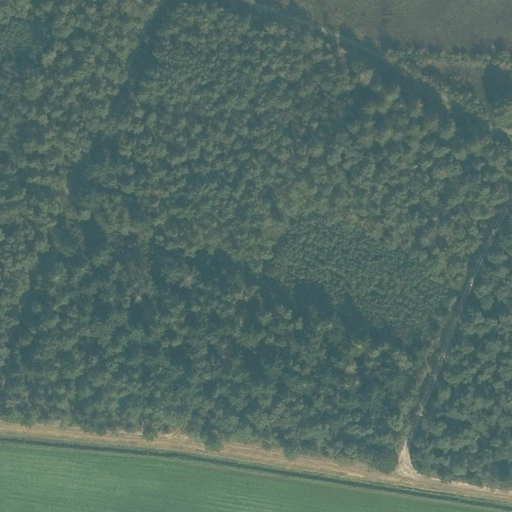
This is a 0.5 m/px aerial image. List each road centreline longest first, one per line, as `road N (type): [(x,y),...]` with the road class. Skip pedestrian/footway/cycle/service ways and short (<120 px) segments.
road 1 (track): [(416,481),(186,444),(0,428)]
road 2 (track): [(511,495),(416,481),(405,458),(511,199)]
road 3 (track): [(0,351),(124,76),(170,0)]
road 4 (track): [(511,151),(215,0)]
